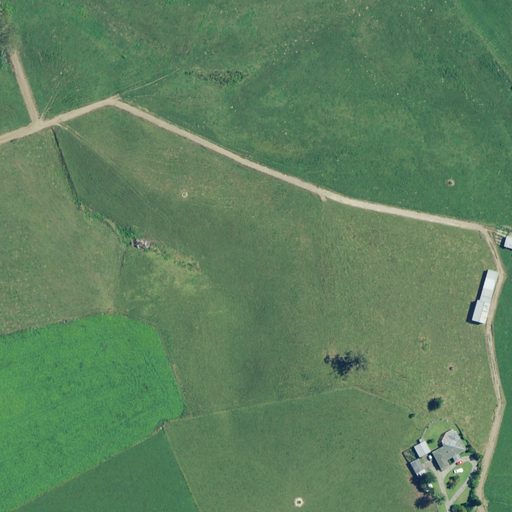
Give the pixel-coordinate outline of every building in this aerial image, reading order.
[(487,314),(487,312),(488,309),(488,308),(489,307),(489,304),(489,303),(498,273),(488,270),(480,301),(477,300),(471,320),(477,322),(484,324),(487,314)] [(465,450),(455,431),(447,435),(449,440),(441,443),(443,447),(432,453),(440,470),(449,466),(446,460),(451,457),(454,462),(459,460),(457,454),(465,450)] [(418,440),(420,444),(413,447),(419,457),(429,452),(424,441),(422,438),(418,440)] [(426,474),(418,460),(410,464),(418,478),(426,474)] [(426,484),(423,488),(425,492),(430,492),(433,489),(430,484),(426,484)]
